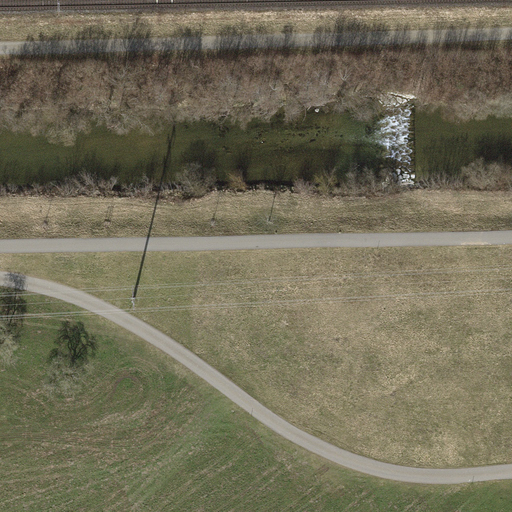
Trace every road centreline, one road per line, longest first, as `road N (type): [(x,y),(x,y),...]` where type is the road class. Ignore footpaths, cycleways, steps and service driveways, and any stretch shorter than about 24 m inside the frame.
road 1 (track): [(511,473),(448,479),(358,468),(281,429),(135,328),(76,300),(0,281)]
road 2 (track): [(0,246),(511,237)]
